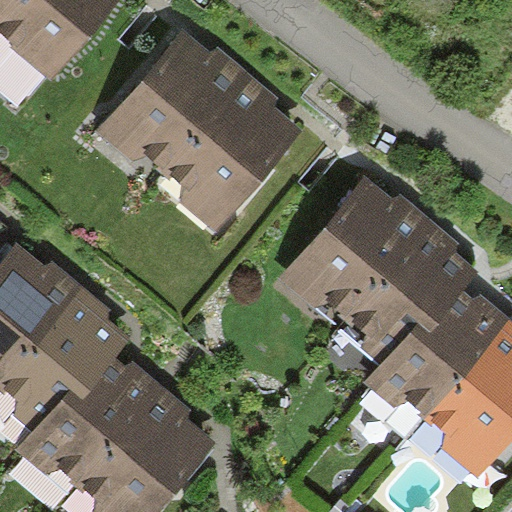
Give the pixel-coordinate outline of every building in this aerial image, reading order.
[(0,0),(0,53),(46,92),(121,0),(0,0)] [(308,125),(181,24),(90,137),(217,239),(308,125)] [(478,284),(361,177),(269,277),(374,372),(418,324),(430,335),(468,294),(478,284)] [(128,347),(10,243),(0,254),(0,405),(31,433),(67,393),(78,403),(120,355),(128,347)] [(418,324),(374,372),(360,386),(471,487),(511,442),(511,334),(468,294),(430,335),(418,324)] [(67,393),(31,433),(12,455),(77,511),(157,511),(220,442),(120,355),(78,403),(67,393)]
